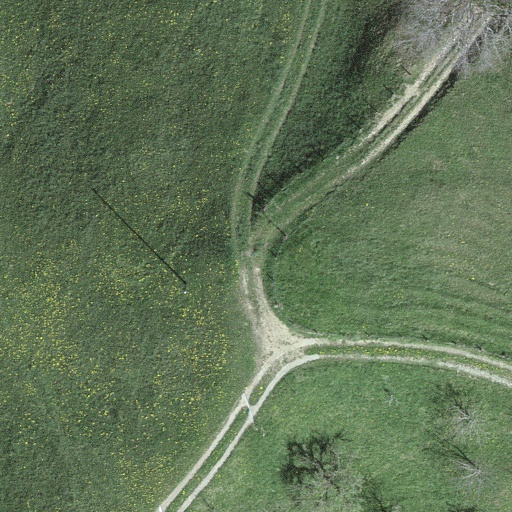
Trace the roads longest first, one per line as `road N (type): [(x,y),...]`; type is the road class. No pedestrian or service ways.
road 1 (track): [(492,0),(392,127),(261,239),(252,295),(285,346)]
road 2 (track): [(511,375),(408,351),(285,346)]
road 3 (track): [(285,346),(259,402),(170,511)]
